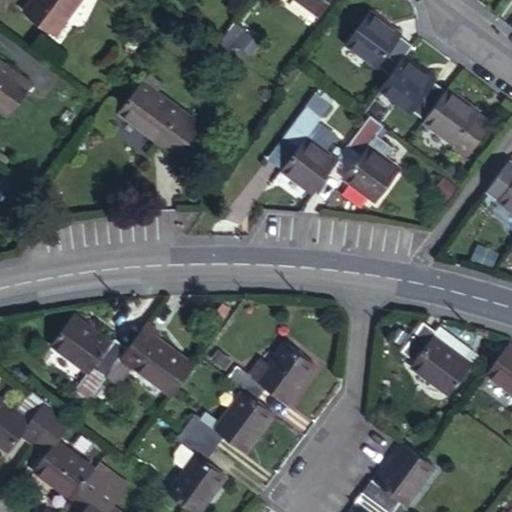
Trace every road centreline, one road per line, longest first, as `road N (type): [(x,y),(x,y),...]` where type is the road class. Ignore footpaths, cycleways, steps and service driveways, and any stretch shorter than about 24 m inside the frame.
road 1 (residential): [(365,275),(133,265),(0,290)]
road 2 (residential): [(365,275),(351,426),(293,507)]
road 3 (residential): [(409,282),(511,132)]
